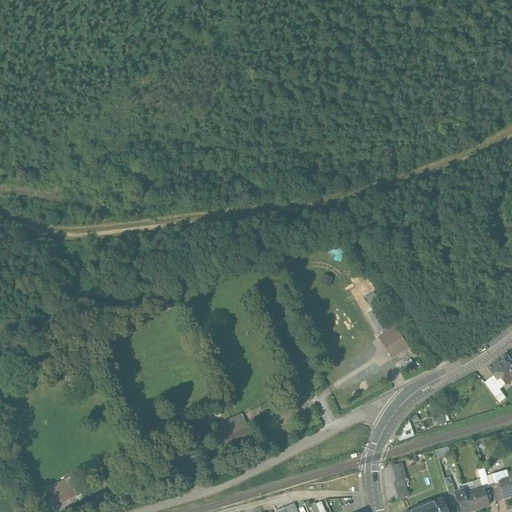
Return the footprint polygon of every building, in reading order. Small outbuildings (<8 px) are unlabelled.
[(395,327),(381,306),(373,312),(386,333),(395,327)] [(386,333),(378,338),(392,360),(409,349),(395,327),(386,333)] [(359,381),(365,393),(390,380),(386,373),(391,370),(385,359),(379,362),(382,369),(359,381)] [(511,369),(505,361),(499,366),(495,370),(497,373),(493,376),(502,387),(505,384),(505,385),(511,379),(511,369)] [(501,393),(490,379),(484,383),(495,397),(501,393)] [(439,424),(447,422),(446,414),(437,416),(439,424)] [(405,432),(399,434),(401,441),(417,435),(411,421),(402,425),(405,432)] [(403,462),(392,465),(400,498),(412,495),(403,462)] [(484,470),(478,472),(484,490),(490,488),(489,486),(484,470)] [(511,473),(508,475),(507,471),(492,475),(495,484),(499,483),(503,499),(511,496),(511,473)] [(59,511),(82,501),(71,477),(49,486),(59,511)] [(495,484),(489,486),(490,488),(495,503),(504,500),(503,499),(499,483),(495,484)] [(452,486),(447,488),(452,505),(458,503),(455,494),(452,486)] [(484,490),(472,494),(470,489),(463,491),(470,511),(471,511),(490,506),(484,490)] [(470,511),(463,491),(455,494),(458,503),(460,511),(470,511)] [(430,503),(412,510),(413,511),(412,511),(447,511),(442,500),(431,504),(430,503)] [(301,511),(299,503),(278,508),(279,511),(301,511)] [(315,503),(309,505),(311,511),(318,511),(316,505),(315,503)] [(324,511),(321,503),(316,505),(318,511),(324,511)]
